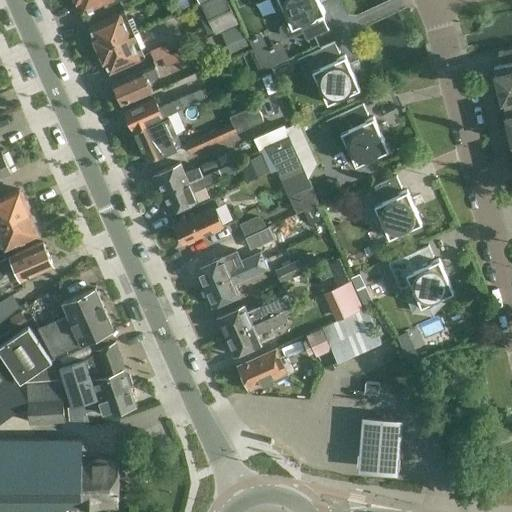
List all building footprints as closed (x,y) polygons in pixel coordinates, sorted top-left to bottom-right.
[(72,0),(73,1),(76,2),(78,6),(79,5),(83,12),(103,4),(104,7),(118,0),(72,0)] [(214,34),(238,23),(227,0),(210,0),(200,5),(214,34)] [(318,0),(275,0),(276,3),(278,6),(281,9),(285,11),(288,19),(285,20),(282,22),(280,25),(280,29),(281,32),(283,35),(286,36),(289,37),(292,36),(302,31),(306,40),(328,29),(323,18),(318,21),(316,17),(325,13),(318,0)] [(97,51),(129,37),(123,22),(128,20),(124,12),(89,27),(93,35),(91,35),(93,39),(91,42),(94,48),(96,48),(97,51)] [(248,45),(239,25),(221,33),(230,53),(248,45)] [(129,37),(97,51),(99,54),(98,56),(100,62),(103,63),(105,66),(106,66),(109,73),(144,57),(140,48),(136,51),(129,37)] [(320,87),(319,91),(319,95),(321,99),(324,102),(327,104),(331,104),(335,104),(339,102),(342,99),(343,96),(360,88),(345,55),(337,59),(335,55),(340,53),(334,42),(312,52),(297,58),(308,83),(317,80),(320,87)] [(154,61),(170,54),(166,44),(150,51),(154,61)] [(498,88),(511,84),(511,49),(498,53),(501,64),(494,66),(496,73),(494,74),(498,88)] [(165,66),(187,57),(184,50),(162,59),(165,66)] [(265,50),(254,55),(262,72),(273,66),(265,50)] [(113,84),(122,105),(152,91),(146,80),(159,75),(155,66),(113,84)] [(511,106),(511,84),(498,88),(501,102),(503,101),(505,108),(511,106)] [(133,130),(134,129),(165,116),(184,108),(206,98),(201,88),(179,98),(158,107),(154,98),(125,110),(133,130)] [(368,114),(363,103),(325,121),(337,145),(345,141),(349,149),(348,152),(348,157),(349,160),(352,163),(356,165),(360,166),(364,166),(367,164),(370,161),(372,157),(388,149),(373,117),(365,121),(363,117),(368,114)] [(191,154),(250,127),(264,121),(257,105),(230,117),(233,123),(186,143),(191,154)] [(179,146),(165,116),(134,129),(147,160),(179,146)] [(299,122),(286,127),(291,138),(308,177),(316,162),(299,122)] [(261,150),(266,148),(267,149),(291,138),(286,127),(284,128),(283,125),(254,137),(261,150)] [(291,138),(267,149),(277,172),(288,196),(300,191),(308,209),(320,203),(308,177),(291,138)] [(0,178),(12,173),(2,150),(0,151),(0,178)] [(258,175),(268,170),(260,152),(249,157),(239,162),(247,180),(258,175)] [(215,159),(201,165),(204,173),(218,167),(215,159)] [(162,195),(203,177),(199,168),(185,174),(180,164),(154,176),(162,195)] [(203,177),(162,195),(170,214),(197,202),(193,193),(223,180),(218,170),(203,177)] [(405,230),(422,222),(407,190),(399,194),(397,190),(402,187),(396,176),(374,186),(379,197),(380,197),(383,196),(385,200),(383,201),(379,200),(376,202),(374,204),(374,208),(375,211),(378,213),(382,221),(381,225),(381,229),(383,233),(385,236),(389,238),(393,239),(397,239),(401,237),(403,234),(405,230)] [(19,189),(0,197),(0,224),(30,213),(28,209),(29,207),(27,202),(25,202),(19,189)] [(304,211),(310,225),(325,218),(318,205),(304,211)] [(215,207),(175,225),(184,243),(223,226),(215,207)] [(30,213),(0,224),(0,240),(1,240),(5,249),(39,234),(35,224),(36,221),(33,216),(31,215),(30,213)] [(246,238),(251,250),(274,240),(269,228),(246,238)] [(42,242),(10,257),(0,260),(0,278),(3,277),(5,270),(14,267),(20,280),(53,266),(42,242)] [(454,291),(439,259),(431,262),(429,258),(434,256),(428,245),(388,263),(400,289),(411,284),(414,290),(413,294),(413,298),(415,302),(417,305),(421,307),(425,308),(429,307),(432,305),(435,303),(437,299),(454,291)] [(261,252),(227,267),(223,257),(195,269),(204,288),(265,261),(261,252)] [(341,257),(330,262),(335,274),(341,286),(352,281),(341,257)] [(299,258),(274,270),(281,284),(305,272),(299,258)] [(204,288),(212,307),(239,295),(235,285),(254,277),(269,270),(265,261),(204,288)] [(364,306),(352,281),(341,286),(330,291),(341,317),(364,306)] [(477,286),(469,289),(472,298),(481,294),(477,286)] [(113,330),(113,329),(95,289),(62,303),(67,316),(38,329),(53,356),(80,345),(80,344),(91,339),(113,330)] [(244,306),(217,318),(225,337),(283,312),(282,310),(265,317),(261,306),(247,312),(244,306)] [(381,342),(366,307),(320,327),(321,328),(331,351),(336,362),(381,342)] [(225,337),(234,356),(261,344),(256,334),(270,328),(288,320),(283,312),(225,337)] [(85,359),(96,351),(95,350),(91,339),(80,344),(80,345),(53,356),(55,359),(52,361),(28,327),(0,345),(0,352),(21,382),(24,380),(64,378),(60,367),(85,359)] [(317,357),(331,351),(321,328),(307,334),(309,339),(303,341),(309,356),(315,354),(317,357)] [(130,387),(115,342),(95,350),(96,351),(85,359),(60,367),(64,378),(73,404),(94,398),(94,399),(130,387)] [(238,365),(249,389),(272,378),(274,382),(289,375),(289,374),(294,372),(287,357),(282,360),(276,348),(238,365)] [(0,421),(28,403),(30,422),(65,420),(62,382),(27,385),(28,401),(0,359),(0,421)] [(378,394),(380,383),(365,382),(364,393),(378,394)] [(68,419),(88,420),(85,411),(101,406),(104,415),(136,406),(130,387),(94,399),(94,398),(73,404),(68,406),(68,419)] [(402,426),(364,423),(362,450),(360,477),(399,479),(401,454),(402,426)] [(493,448),(492,443),(490,436),(489,436),(489,435),(485,437),(478,439),(483,458),(495,455),(493,448)] [(82,439),(0,438),(0,510),(65,511),(66,506),(118,506),(119,460),(99,460),(82,464),(82,439)]
